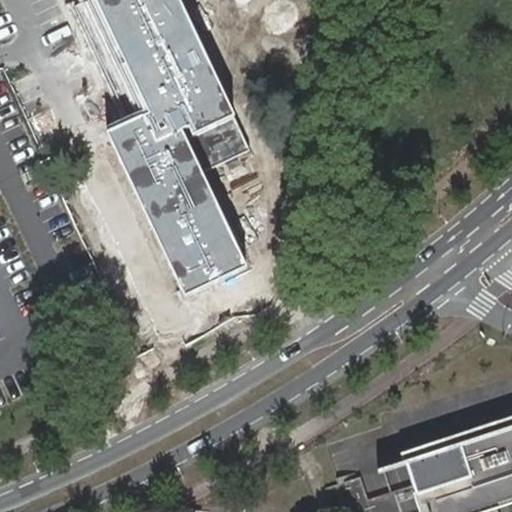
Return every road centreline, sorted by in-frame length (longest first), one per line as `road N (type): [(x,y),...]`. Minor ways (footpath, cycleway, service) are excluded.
road 1 (secondary): [(455,236),(299,349),(179,419),(0,504)]
road 2 (secondary): [(60,511),(316,375),(457,271)]
